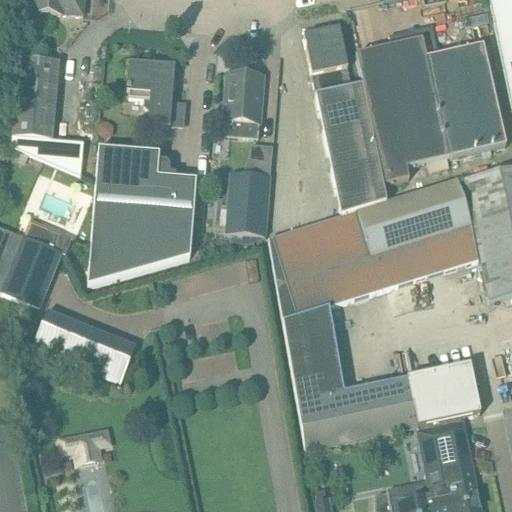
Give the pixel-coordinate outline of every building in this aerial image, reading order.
[(33,0),(32,17),(61,19),(61,18),(82,20),(83,0),(33,0)] [(511,0),(501,0),(488,3),(511,117),(511,0)] [(390,51),(355,59),(362,90),(382,189),(407,183),(404,172),(447,162),(425,63),(437,60),(430,30),(388,40),(390,51)] [(338,34),(302,41),(339,219),(385,205),(382,189),(362,90),(350,92),(338,34)] [(437,60),(425,63),(447,162),(504,149),(482,50),(437,60)] [(57,66),(18,62),(10,152),(79,180),(83,148),(51,145),(57,66)] [(130,70),(127,102),(144,103),(143,110),(149,115),(150,115),(149,129),(166,130),(171,73),(130,70)] [(262,80),(226,77),(223,125),(258,128),(262,80)] [(98,129),(97,138),(104,142),(112,139),(112,130),(105,126),(98,129)] [(264,241),(272,152),(250,150),(249,160),(240,179),(229,178),(224,238),(264,241)] [(158,158),(97,153),(86,292),(189,263),(195,185),(174,183),(175,178),(168,177),(169,170),(165,165),(158,165),(158,158)] [(511,172),(463,183),(488,305),(511,300),(511,172)] [(470,230),(456,184),(354,216),(326,226),(267,245),(304,456),(416,433),(427,429),(459,422),(479,418),(470,375),(407,388),(406,384),(343,397),(328,312),(477,266),(467,232),(470,230)] [(31,228),(25,243),(62,258),(64,259),(70,244),(31,228)] [(0,233),(0,295),(22,242),(0,233)] [(22,242),(0,295),(0,298),(39,314),(61,259),(62,258),(25,243),(22,242)] [(134,350),(47,314),(30,357),(118,391),(134,350)] [(374,511),(478,511),(459,422),(427,429),(416,433),(431,502),(399,509),(397,499),(387,501),(387,497),(375,500),(374,511)] [(0,511),(23,511),(7,434),(0,431),(0,511)] [(112,451),(109,433),(57,443),(61,461),(73,459),(76,472),(103,467),(101,453),(112,451)] [(328,503),(316,505),(317,511),(320,511),(329,510),(328,503)]
